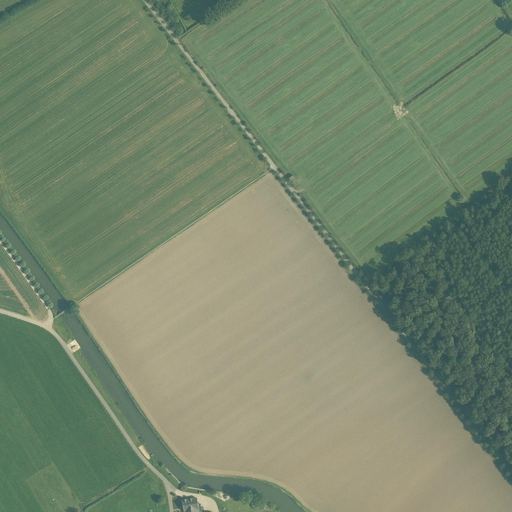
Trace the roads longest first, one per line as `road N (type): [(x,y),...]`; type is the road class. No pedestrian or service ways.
road 1 (unclassified): [(511,472),(143,0)]
road 2 (unclassified): [(0,311),(53,332),(159,475)]
